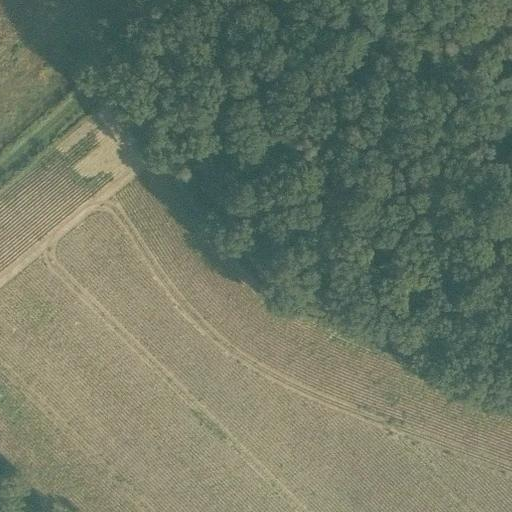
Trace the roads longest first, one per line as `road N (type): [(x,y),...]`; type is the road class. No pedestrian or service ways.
road 1 (track): [(511,379),(401,334),(280,270),(143,51)]
road 2 (track): [(0,175),(143,51)]
